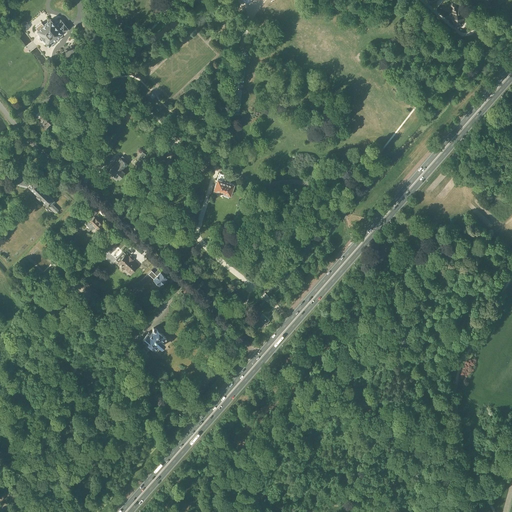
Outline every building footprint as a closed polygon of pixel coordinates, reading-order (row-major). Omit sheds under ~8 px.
[(455,6),(456,6),(452,3),(450,5),(453,8),(452,9),(454,10),(452,12),(453,13),(452,13),(451,13),(449,15),(449,16),(450,16),(449,17),(454,21),(453,22),(454,23),(454,24),(454,25),(455,26),(457,26),(458,27),(460,25),(461,25),(462,25),(464,23),(464,21),(466,19),(465,19),(466,18),(465,17),(466,16),(463,13),(464,12),(463,11),(465,8),(463,6),(460,9),(459,8),(458,9),(455,6)] [(51,19),(50,19),(44,25),(42,22),(36,27),(38,30),(37,30),(41,35),(40,36),(40,37),(39,38),(40,38),(40,39),(41,40),(42,40),(43,40),(44,39),(45,39),(47,42),(46,44),(47,45),(49,45),(50,44),(51,46),(59,40),(57,37),(68,29),(63,23),(61,24),(58,21),(54,24),(51,19)] [(47,126),(52,121),(50,119),(51,118),(49,116),(48,117),(45,115),(42,119),(43,119),(39,123),(44,127),(46,125),(47,126)] [(137,159),(140,162),(146,154),(142,152),(137,159)] [(121,170),(127,163),(120,158),(110,171),(119,178),(124,172),(121,170)] [(200,161),(196,165),(202,170),(206,166),(200,161)] [(83,169),(78,173),(83,178),(87,173),(83,169)] [(232,191),(234,184),(225,181),(226,179),(225,179),(226,175),(225,175),(225,174),(219,172),(214,189),(230,195),(231,193),(231,192),(232,191)] [(14,175),(12,182),(18,183),(18,184),(28,186),(32,182),(19,179),(20,176),(14,175)] [(37,177),(32,182),(28,186),(37,195),(36,196),(40,200),(41,198),(48,206),(48,205),(50,207),(49,207),(54,212),(57,208),(51,203),(54,200),(39,186),(42,182),(37,177)] [(94,215),(97,212),(88,204),(87,207),(90,209),(89,210),(94,215)] [(94,217),(90,213),(88,215),(92,219),(89,222),(92,225),(89,228),(90,229),(98,221),(94,217)] [(98,221),(90,229),(92,230),(94,227),(98,230),(103,225),(98,221)] [(130,274),(138,265),(126,254),(118,262),(130,274)] [(146,268),(151,263),(146,258),(141,263),(146,268)] [(166,277),(158,269),(154,273),(151,270),(141,281),(144,284),(151,277),(159,284),(166,277)] [(264,318),(262,316),(257,322),(259,324),(263,327),(270,320),(265,316),(264,318)] [(165,336),(161,332),(163,330),(160,327),(158,330),(155,327),(153,330),(152,329),(148,333),(143,338),(149,343),(148,344),(149,345),(148,347),(151,350),(152,348),(153,347),(155,349),(157,351),(161,346),(161,347),(165,343),(164,342),(167,338),(165,337),(165,336)] [(4,491),(0,494),(1,496),(0,496),(2,498),(4,500),(10,495),(6,490),(5,492),(4,491)]
